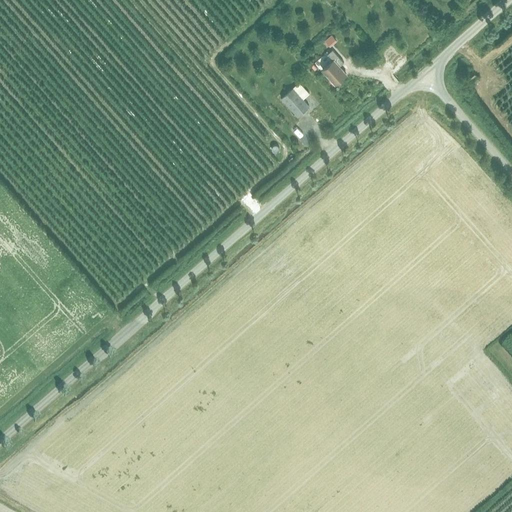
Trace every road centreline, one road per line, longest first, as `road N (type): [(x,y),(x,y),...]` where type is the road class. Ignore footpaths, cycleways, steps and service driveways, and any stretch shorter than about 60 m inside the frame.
road 1 (unclassified): [(0,442),(425,72)]
road 2 (unclassified): [(511,172),(425,72)]
